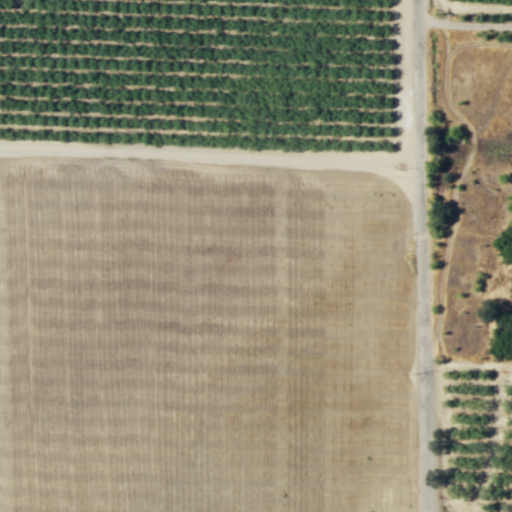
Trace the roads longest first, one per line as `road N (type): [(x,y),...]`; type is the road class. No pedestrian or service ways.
road 1 (tertiary): [(426,511),(412,0)]
road 2 (track): [(417,150),(384,159),(0,148)]
